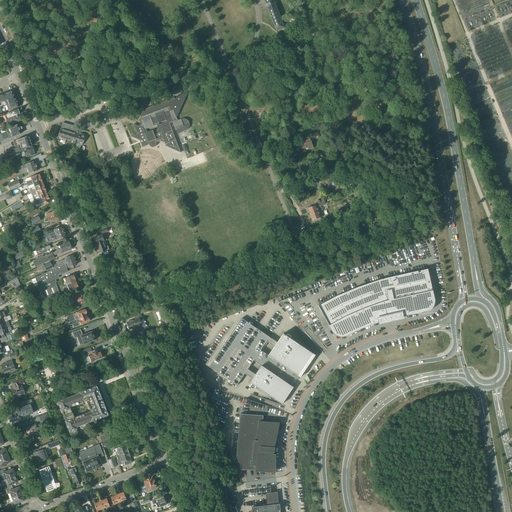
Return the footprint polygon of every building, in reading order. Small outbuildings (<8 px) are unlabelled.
[(264,0),(265,3),(267,7),(276,31),(284,28),(285,28),(273,0),(264,0)] [(14,97),(13,93),(9,92),(0,95),(0,102),(14,97)] [(184,119),(183,119),(182,119),(178,120),(177,118),(188,93),(177,97),(176,99),(174,98),(144,110),(140,118),(141,117),(142,120),(140,125),(141,125),(140,127),(134,124),(137,134),(131,136),(140,140),(142,147),(149,145),(150,146),(151,147),(152,147),(153,147),(154,147),(155,147),(156,146),(156,145),(157,144),(157,143),(156,142),(163,139),(166,146),(181,153),(170,123),(173,122),(176,130),(177,134),(182,132),(186,131),(187,130),(188,130),(188,129),(189,128),(189,127),(190,126),(190,125),(190,124),(190,123),(189,122),(188,121),(188,120),(187,120),(186,119),(185,119),(184,119)] [(6,105),(15,102),(15,101),(15,100),(14,97),(0,102),(4,101),(6,105)] [(46,101),(52,116),(61,113),(55,97),(46,101)] [(15,102),(6,105),(8,110),(18,106),(17,103),(16,103),(15,102)] [(9,118),(18,114),(19,114),(19,112),(20,111),(19,110),(18,109),(10,112),(10,113),(4,115),(4,116),(5,118),(6,119),(9,118)] [(19,116),(18,114),(9,118),(6,119),(7,122),(10,120),(11,124),(20,120),(22,119),(21,116),(19,116)] [(20,127),(20,123),(6,128),(4,128),(4,127),(0,128),(0,141),(20,134),(18,130),(22,129),(21,127),(20,127)] [(77,133),(79,128),(63,123),(61,129),(60,129),(58,137),(71,141),(71,142),(78,144),(77,147),(80,147),(81,145),(82,145),(85,135),(77,133)] [(23,138),(16,140),(18,145),(19,144),(20,144),(21,148),(21,149),(26,148),(32,146),(28,136),(26,137),(23,138)] [(303,151),(313,147),(310,139),(303,141),(304,144),(301,145),(303,151)] [(13,152),(11,153),(12,155),(15,154),(20,153),(21,153),(22,156),(25,155),(25,156),(30,154),(30,155),(31,156),(32,156),(34,155),(34,153),(33,150),(32,147),(27,148),(26,149),(26,148),(21,149),(19,150),(17,151),(14,152),(13,152)] [(32,162),(22,166),(23,168),(26,167),(26,169),(28,174),(37,170),(34,161),(32,162)] [(9,177),(16,174),(13,168),(6,171),(9,177)] [(28,184),(41,179),(39,174),(26,179),(25,180),(27,184),(28,184)] [(356,188),(362,185),(360,182),(361,181),(359,178),(353,181),(355,184),(354,185),(356,188)] [(29,189),(34,187),(43,183),(41,179),(28,184),(27,184),(29,189)] [(10,190),(20,185),(17,180),(7,185),(10,190)] [(29,191),(30,194),(45,188),(43,183),(34,187),(29,189),(29,191)] [(31,194),(32,198),(38,196),(46,192),(45,188),(30,194),(31,194)] [(10,191),(4,194),(4,195),(6,199),(7,199),(7,200),(13,197),(12,195),(10,191)] [(34,203),(36,202),(48,197),(46,192),(38,196),(32,198),(34,203)] [(20,193),(15,196),(7,200),(9,204),(17,200),(18,201),(20,200),(19,198),(22,197),(20,193)] [(34,203),(36,207),(50,202),(48,197),(36,202),(34,203)] [(310,213),(319,210),(318,209),(321,207),(321,206),(325,204),(325,203),(324,201),(317,203),(318,205),(312,207),(311,206),(308,207),(308,208),(310,213)] [(21,202),(10,208),(13,212),(16,210),(16,209),(23,206),(21,202)] [(30,218),(41,212),(39,209),(28,216),(30,218)] [(322,214),(321,211),(319,211),(319,210),(310,213),(312,220),(321,217),(320,214),(322,214)] [(48,217),(45,219),(45,220),(46,219),(47,222),(59,217),(57,213),(56,214),(54,211),(47,214),(47,216),(48,217),(47,217),(48,217)] [(33,225),(40,220),(37,215),(30,220),(33,225)] [(50,225),(60,221),(59,217),(47,222),(42,224),(42,228),(50,225)] [(33,236),(41,232),(38,226),(29,230),(33,236)] [(52,232),(49,233),(50,236),(64,231),(62,226),(54,230),(54,231),(53,232),(52,232)] [(48,243),(57,239),(66,236),(64,231),(46,237),(46,238),(48,243)] [(106,237),(105,234),(94,238),(96,244),(97,244),(104,241),(107,240),(107,239),(108,240),(115,237),(114,234),(106,237),(107,237),(106,237)] [(58,245),(52,248),(53,252),(70,245),(68,241),(62,243),(59,244),(59,245),(58,245)] [(106,246),(104,241),(97,244),(101,253),(109,249),(108,246),(106,246)] [(50,245),(35,251),(37,254),(41,252),(51,249),(50,245)] [(53,252),(53,253),(54,255),(59,254),(61,253),(70,250),(71,249),(70,245),(53,252)] [(16,260),(24,256),(21,251),(14,255),(16,260)] [(32,262),(35,267),(54,258),(52,253),(32,262)] [(58,266),(64,264),(75,260),(73,255),(65,258),(65,259),(56,263),(58,266)] [(75,260),(64,264),(65,267),(66,267),(66,269),(72,266),(77,265),(77,264),(75,260)] [(7,262),(0,266),(0,273),(11,267),(7,262)] [(46,271),(53,268),(50,262),(43,265),(46,271)] [(58,276),(68,272),(66,269),(66,267),(65,267),(64,264),(58,266),(47,272),(35,278),(38,285),(32,287),(29,287),(29,288),(29,289),(29,290),(30,291),(30,292),(31,293),(31,294),(34,292),(40,290),(44,303),(60,297),(57,288),(56,285),(55,283),(56,282),(55,280),(59,278),(58,276)] [(397,314),(402,313),(403,317),(427,312),(429,311),(431,310),(432,309),(433,307),(434,306),(435,304),(435,303),(435,301),(435,299),(428,268),(389,277),(379,280),(358,287),(337,296),(318,306),(333,332),(334,333),(335,335),(337,336),(339,336),(341,337),(343,337),(344,336),(346,336),(354,332),(371,325),(379,322),(378,318),(396,314),(397,314)] [(6,277),(11,274),(9,269),(0,274),(0,275),(1,277),(5,275),(6,277)] [(67,284),(75,281),(74,278),(75,278),(74,276),(73,276),(73,275),(72,276),(72,275),(71,276),(67,277),(66,277),(66,278),(64,278),(65,282),(59,284),(60,287),(62,286),(63,286),(66,285),(67,284)] [(76,284),(75,281),(67,284),(66,285),(63,286),(62,286),(60,287),(60,289),(67,288),(68,291),(70,290),(71,290),(72,290),(71,289),(75,288),(76,288),(78,287),(77,286),(78,286),(77,284),(76,284)] [(241,290),(239,285),(234,287),(233,286),(230,287),(231,288),(218,293),(220,298),(241,290)] [(71,299),(68,300),(71,307),(76,305),(78,304),(80,304),(83,302),(82,299),(82,298),(82,297),(82,296),(80,295),(78,295),(77,294),(76,294),(73,296),(72,294),(70,295),(69,295),(69,296),(71,299)] [(67,323),(69,322),(76,319),(80,318),(86,316),(85,313),(86,313),(85,310),(84,310),(76,313),(66,316),(67,319),(66,320),(67,323)] [(135,319),(127,322),(128,325),(128,326),(128,328),(129,329),(130,329),(139,326),(141,325),(139,321),(142,320),(140,314),(134,316),(135,319)] [(76,319),(69,322),(70,325),(72,324),(73,327),(88,322),(88,321),(89,321),(88,319),(87,318),(86,316),(80,318),(76,319)] [(160,330),(164,329),(167,328),(172,326),(170,319),(165,321),(166,324),(159,327),(160,330)] [(11,331),(10,326),(7,327),(0,329),(0,334),(0,335),(6,333),(7,336),(18,332),(17,329),(11,331)] [(19,333),(22,342),(28,339),(26,333),(32,331),(31,328),(19,333)] [(82,335),(80,330),(72,333),(74,338),(77,337),(80,346),(95,340),(91,331),(82,335)] [(282,404),(285,400),(293,387),(300,377),(315,355),(283,333),(250,382),(282,404)] [(2,347),(0,348),(0,354),(1,354),(2,357),(11,353),(10,350),(6,352),(4,347),(2,347)] [(87,354),(89,360),(90,364),(95,362),(94,361),(102,358),(101,357),(101,356),(101,355),(100,354),(99,351),(98,352),(96,349),(91,351),(90,348),(82,351),(83,355),(87,354)] [(10,372),(15,370),(12,361),(7,362),(7,363),(1,365),(4,374),(10,371),(10,372)] [(20,387),(17,380),(11,382),(13,387),(14,389),(11,390),(14,398),(17,396),(18,397),(19,398),(21,397),(21,396),(21,395),(24,394),(22,386),(20,387)] [(98,394),(95,387),(95,386),(94,387),(95,387),(79,393),(65,398),(64,398),(57,401),(61,411),(63,415),(70,412),(67,406),(81,400),(82,400),(85,399),(86,401),(90,411),(91,413),(73,420),(71,414),(64,417),(65,421),(65,422),(68,431),(69,432),(70,435),(77,432),(76,429),(76,427),(106,415),(106,416),(106,415),(103,408),(104,408),(103,408),(101,403),(101,402),(100,400),(100,399),(98,395),(98,394)] [(21,410),(16,411),(19,418),(33,413),(30,405),(32,404),(31,399),(19,403),(21,410)] [(238,459),(233,461),(239,475),(242,483),(275,478),(275,472),(275,455),(276,454),(274,454),(274,452),(275,452),(275,447),(274,447),(275,445),(280,423),(282,411),(246,399),(240,414),(237,456),(238,459)] [(42,424),(50,421),(47,413),(39,416),(42,424)] [(27,438),(40,433),(36,423),(23,428),(27,438)] [(58,440),(47,444),(48,447),(49,449),(59,445),(58,440)] [(36,462),(47,458),(44,449),(48,447),(47,444),(34,449),(36,452),(32,453),(36,462)] [(87,471),(91,469),(101,465),(98,457),(103,455),(98,445),(79,453),(87,471)] [(116,456),(127,452),(127,451),(128,451),(127,448),(126,449),(125,445),(116,448),(116,449),(112,450),(114,453),(115,452),(116,456)] [(60,456),(66,454),(64,449),(64,448),(58,450),(60,456)] [(0,458),(8,455),(7,452),(6,452),(5,449),(0,450),(0,458)] [(127,452),(116,456),(118,460),(117,460),(116,460),(118,465),(124,463),(125,465),(131,463),(130,458),(129,457),(129,455),(128,452),(127,452)] [(66,454),(60,456),(63,464),(71,462),(68,453),(66,454)] [(0,468),(4,467),(3,464),(9,462),(8,459),(9,458),(8,455),(0,458),(0,468)] [(110,468),(117,466),(114,458),(108,460),(110,468)] [(43,468),(39,470),(47,491),(56,488),(52,476),(50,477),(49,475),(46,476),(43,468)] [(77,474),(75,468),(69,470),(67,468),(65,469),(66,472),(68,478),(71,477),(73,476),(77,484),(80,483),(80,482),(79,480),(80,480),(80,477),(78,478),(77,474)] [(5,479),(15,475),(14,472),(13,472),(12,469),(6,472),(5,469),(0,470),(0,474),(0,475),(1,475),(3,475),(5,479)] [(5,489),(12,487),(11,484),(17,482),(16,479),(17,479),(15,475),(5,479),(7,483),(5,484),(4,485),(5,489)] [(150,477),(142,480),(143,483),(144,486),(140,487),(141,489),(145,488),(147,487),(156,484),(156,483),(156,482),(155,481),(155,480),(154,479),(153,476),(150,477)] [(145,488),(141,489),(142,491),(145,490),(145,492),(148,491),(149,493),(158,490),(157,488),(157,487),(156,484),(147,487),(145,488)] [(12,497),(22,493),(21,490),(20,490),(19,487),(13,490),(12,487),(5,489),(7,493),(8,494),(10,493),(12,497)] [(128,496),(130,495),(133,494),(133,492),(131,488),(125,490),(128,496)] [(279,511),(280,510),(278,510),(277,505),(279,504),(278,491),(266,493),(267,505),(252,507),(252,511),(279,511)] [(117,495),(120,502),(126,500),(123,492),(117,495)] [(22,493),(12,497),(13,501),(11,502),(11,503),(12,508),(19,506),(17,502),(24,500),(23,497),(22,493)] [(130,495),(128,496),(129,499),(130,503),(136,501),(135,498),(133,494),(130,495)] [(114,504),(120,502),(117,495),(111,497),(114,504)] [(167,504),(164,496),(157,498),(151,500),(153,505),(156,504),(158,508),(167,504)] [(100,501),(103,508),(109,506),(107,499),(100,501)] [(97,511),(103,508),(100,501),(95,504),(97,511)] [(133,509),(138,507),(136,501),(130,503),(133,509)]
